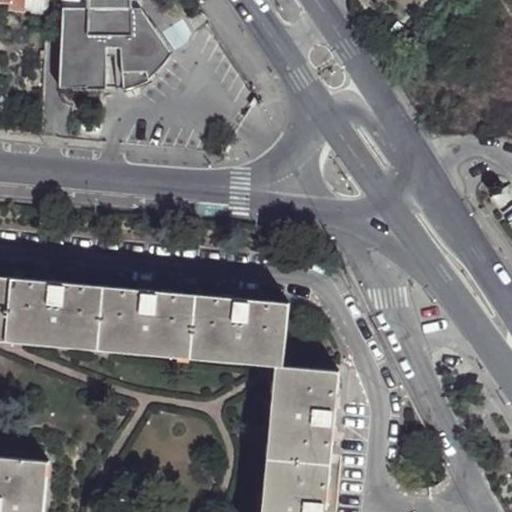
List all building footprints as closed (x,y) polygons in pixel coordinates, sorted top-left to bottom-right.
[(29,0),(12,0),(12,1),(12,6),(29,8),(29,0)] [(86,0),(86,10),(62,9),(60,88),(87,90),(87,91),(106,92),(108,59),(115,60),(117,93),(121,93),(133,91),(144,85),(143,81),(152,77),(161,69),(168,58),(141,11),(132,11),(132,0),(86,0)] [(14,277),(0,275),(0,339),(8,340),(14,277)] [(14,277),(8,340),(103,349),(109,286),(14,277)] [(103,349),(192,357),(198,294),(109,286),(103,349)] [(192,357),(278,366),(286,304),(198,294),(192,357)] [(339,370),(283,364),(274,438),(333,444),(339,370)] [(274,438),(265,511),(326,511),(333,444),(274,438)] [(41,511),(46,459),(0,455),(0,511),(41,511)]
